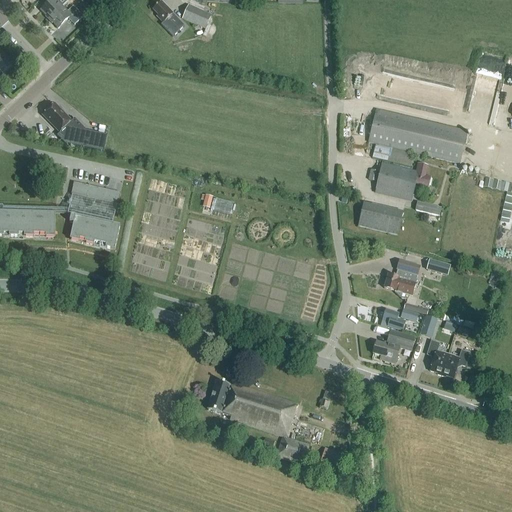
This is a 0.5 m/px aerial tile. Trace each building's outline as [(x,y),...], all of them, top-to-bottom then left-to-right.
[(50,0),(52,1),(42,10),(50,19),(62,7),(68,2),(66,0),(50,0)] [(76,7),(86,18),(94,11),(84,0),(76,7)] [(161,26),(173,38),(184,27),(173,15),(173,14),(162,3),(153,11),(158,16),(157,18),(163,24),(161,26)] [(62,7),(50,19),(59,28),(68,19),(75,25),(83,17),(73,7),(67,12),(62,7)] [(205,29),(211,17),(189,7),(183,19),(205,29)] [(3,54),(1,51),(0,50),(0,71),(3,75),(12,66),(7,62),(9,60),(6,56),(5,57),(3,55),(3,54)] [(74,119),(72,122),(61,111),(60,111),(54,105),(52,104),(42,113),(44,115),(43,116),(60,133),(57,137),(65,145),(103,153),(107,136),(87,132),(74,119)] [(368,144),(459,164),(466,131),(375,110),(368,144)] [(373,159),(411,168),(414,155),(375,147),(373,159)] [(427,166),(418,164),(416,172),(382,165),(375,193),(412,202),(416,186),(428,189),(430,178),(425,177),(427,166)] [(369,181),(376,183),(379,173),(371,171),(369,181)] [(511,184),(487,176),(484,185),(511,193),(511,184)] [(90,221),(105,224),(113,225),(117,206),(118,206),(121,194),(74,184),(71,196),(72,196),(68,216),(71,217),(90,221)] [(206,196),(203,207),(210,209),(212,198),(206,196)] [(440,217),(442,208),(418,201),(415,210),(440,217)] [(358,228),(399,236),(404,212),(363,203),(358,228)] [(0,236),(9,237),(10,213),(3,213),(3,208),(0,207),(0,236)] [(9,237),(25,238),(25,214),(10,213),(9,237)] [(25,238),(40,238),(40,214),(25,214),(25,238)] [(56,214),(40,214),(40,238),(55,238),(56,214)] [(70,241),(85,244),(90,221),(71,217),(69,223),(74,224),(70,241)] [(105,224),(90,221),(85,244),(100,247),(105,224)] [(105,224),(100,247),(115,250),(120,227),(113,225),(105,224)] [(429,261),(426,271),(447,277),(450,267),(429,261)] [(395,292),(395,293),(401,299),(408,301),(408,300),(405,299),(406,296),(412,298),(415,287),(420,267),(399,262),(397,271),(398,271),(396,278),(388,276),(386,282),(385,282),(383,286),(385,287),(384,289),(395,292)] [(428,311),(405,305),(404,310),(427,316),(428,311)] [(401,318),(414,322),(417,314),(403,310),(401,318)] [(405,322),(397,320),(399,314),(385,311),(385,313),(383,313),(381,318),(383,319),(381,327),(387,329),(388,327),(403,331),(405,322)] [(426,317),(420,335),(431,339),(437,321),(426,317)] [(442,332),(452,335),(455,325),(445,322),(442,332)] [(468,331),(459,328),(456,337),(466,340),(468,331)] [(415,339),(389,332),(386,343),(384,343),(384,344),(376,342),(372,356),(380,358),(379,362),(395,366),(400,350),(411,353),(415,339)] [(442,377),(449,356),(448,355),(448,356),(437,353),(439,346),(431,343),(427,356),(434,359),(430,373),(438,375),(438,376),(442,377)] [(449,356),(442,377),(446,379),(446,378),(454,380),(458,366),(465,369),(470,355),(462,353),(459,360),(449,356)] [(283,438),(276,458),(302,466),(309,447),(286,440),(297,405),(242,387),(240,391),(230,388),(231,387),(217,383),(208,410),(231,418),(230,421),(283,438)] [(319,409),(326,412),(332,395),(324,393),(319,409)] [(262,446),(272,450),(274,443),(265,439),(262,446)] [(320,463),(339,469),(344,455),(325,450),(320,463)]
